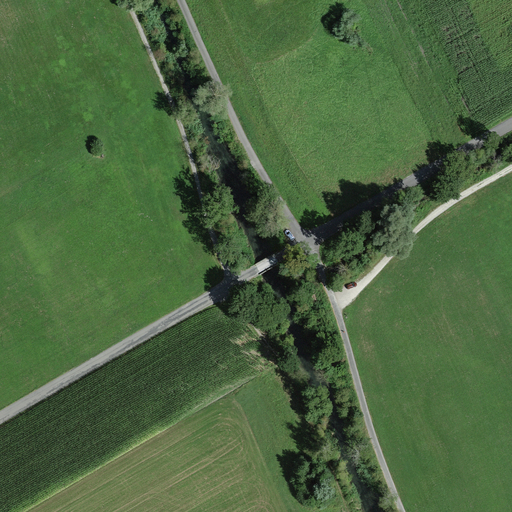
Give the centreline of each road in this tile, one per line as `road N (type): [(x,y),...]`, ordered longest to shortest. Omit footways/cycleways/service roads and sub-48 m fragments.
road 1 (unclassified): [(0,417),(511,122)]
road 2 (track): [(233,283),(126,0)]
road 3 (track): [(404,511),(327,285),(302,242)]
road 4 (track): [(180,0),(302,242)]
road 5 (track): [(221,288),(290,381),(335,486)]
road 6 (track): [(334,304),(359,292),(444,209),(511,168)]
